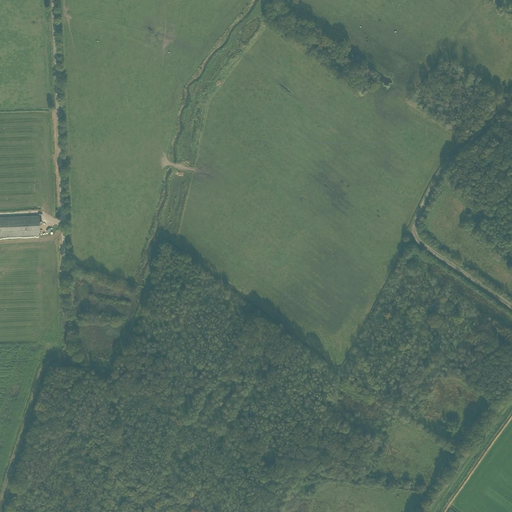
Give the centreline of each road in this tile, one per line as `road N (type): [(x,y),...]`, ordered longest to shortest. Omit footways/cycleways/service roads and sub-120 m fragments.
road 1 (unclassified): [(64,266),(51,0)]
road 2 (track): [(64,266),(66,354),(42,368),(0,501)]
